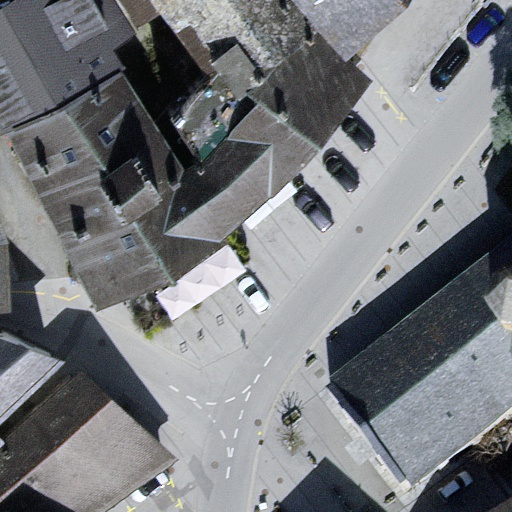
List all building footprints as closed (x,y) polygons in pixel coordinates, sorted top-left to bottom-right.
[(0,0),(0,146),(81,299),(255,188),(246,144),(224,135),(168,172),(104,64),(136,54),(100,0),(0,0)] [(100,0),(136,54),(104,64),(168,172),(224,135),(246,144),(255,188),(354,93),(336,49),(385,0),(100,0)] [(511,233),(323,382),(412,494),(511,415),(511,233)] [(0,402),(47,359),(0,344),(0,402)] [(93,511),(169,460),(64,366),(0,423),(0,511),(1,511),(10,505),(15,511),(93,511)]
